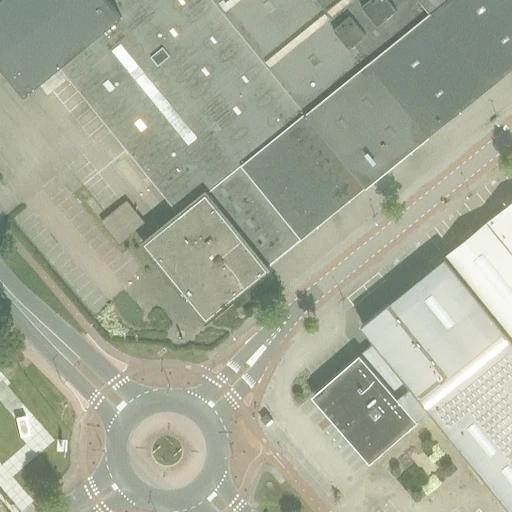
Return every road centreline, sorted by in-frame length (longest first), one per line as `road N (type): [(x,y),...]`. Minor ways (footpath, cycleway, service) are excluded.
road 1 (unclassified): [(204,416),(291,314),(511,139)]
road 2 (primary): [(129,415),(0,284)]
